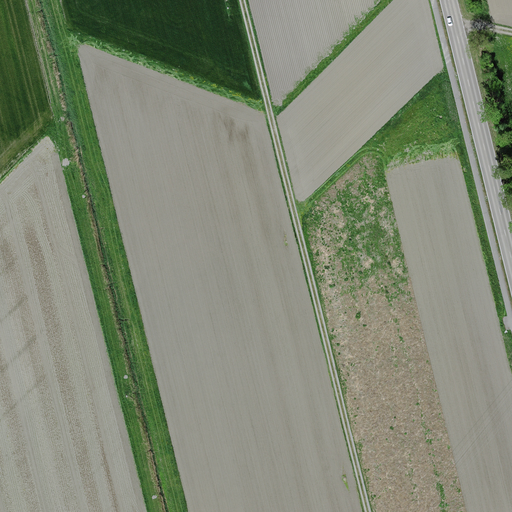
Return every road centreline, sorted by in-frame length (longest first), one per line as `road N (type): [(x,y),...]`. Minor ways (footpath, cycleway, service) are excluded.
road 1 (track): [(365,511),(240,0)]
road 2 (secondary): [(450,0),(511,247)]
